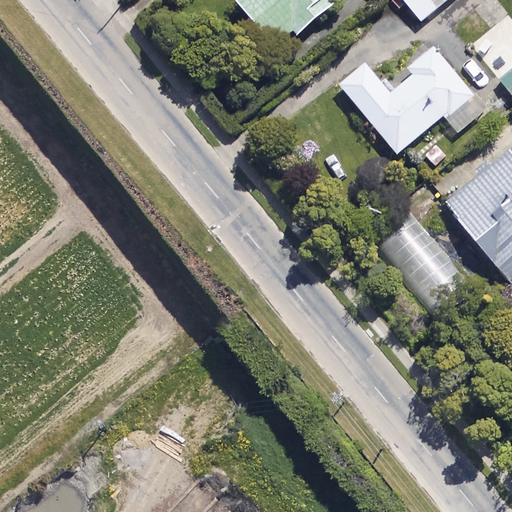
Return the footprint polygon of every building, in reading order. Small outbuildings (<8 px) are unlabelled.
[(294,37),(297,40),(335,8),(328,0),(244,0),(238,5),(277,51),(294,37)] [(401,9),(406,5),(422,24),(450,0),(397,0),(395,3),(401,9)] [(341,87),(396,158),(446,119),(459,137),(485,116),(435,51),(408,72),(413,80),(400,90),(390,77),(380,85),(366,67),(341,87)] [(511,71),(501,81),(511,94),(511,71)] [(511,287),(511,163),(504,154),(443,206),(511,287)]
